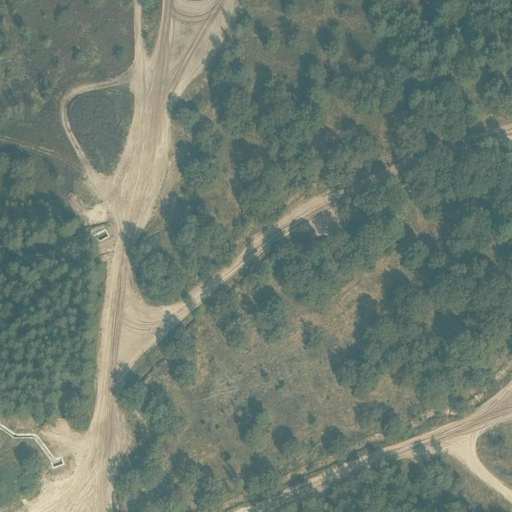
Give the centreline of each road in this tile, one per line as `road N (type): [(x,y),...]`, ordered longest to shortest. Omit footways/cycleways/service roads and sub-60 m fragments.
road 1 (track): [(75,511),(99,470),(124,196),(225,0)]
road 2 (track): [(511,125),(346,191),(224,271),(109,376)]
road 3 (track): [(511,390),(453,434),(264,511)]
